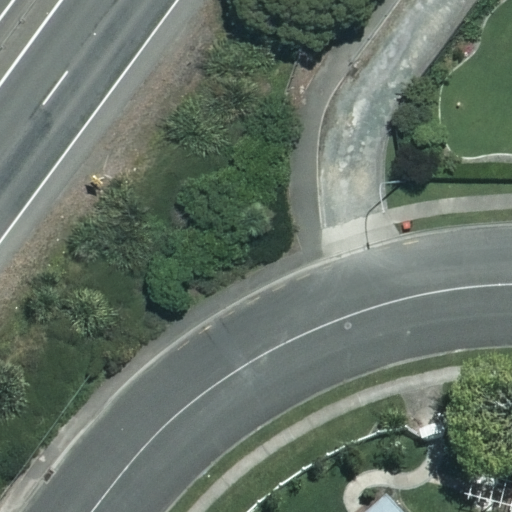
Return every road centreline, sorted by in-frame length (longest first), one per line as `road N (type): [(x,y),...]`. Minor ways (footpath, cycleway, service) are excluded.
road 1 (residential): [(91,511),(147,443),(248,361),(369,307),(447,289),(511,286)]
road 2 (trunk): [(109,0),(0,151)]
